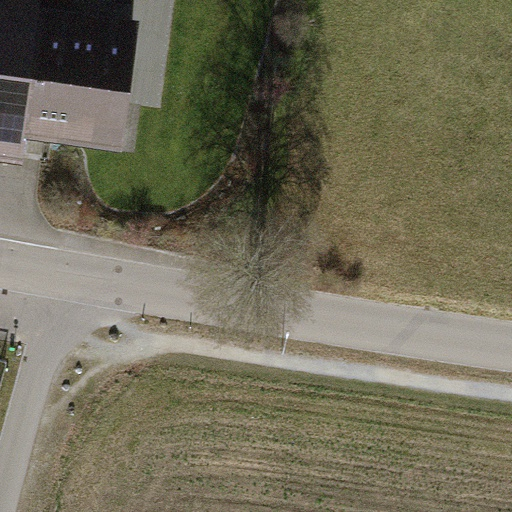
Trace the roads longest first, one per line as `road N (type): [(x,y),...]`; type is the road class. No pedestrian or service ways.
road 1 (residential): [(61,271),(511,356)]
road 2 (residential): [(0,507),(61,271)]
